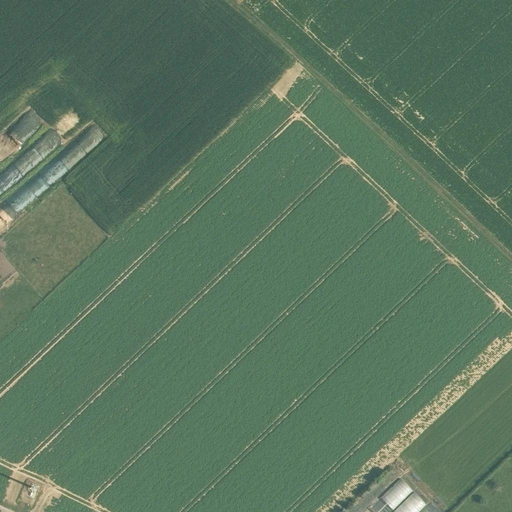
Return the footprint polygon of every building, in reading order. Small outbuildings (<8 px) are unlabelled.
[(69,81),(29,117),(38,127),(78,91),(69,81)] [(61,167),(65,172),(73,166),(64,155),(53,163),(58,169),(61,167)] [(403,199),(409,205),(419,196),(413,190),(403,199)] [(400,479),(371,508),(374,511),(389,511),(411,490),(400,479)] [(413,493),(393,511),(416,511),(424,504),(413,493)] [(431,501),(420,511),(441,511),(442,511),(431,501)]
